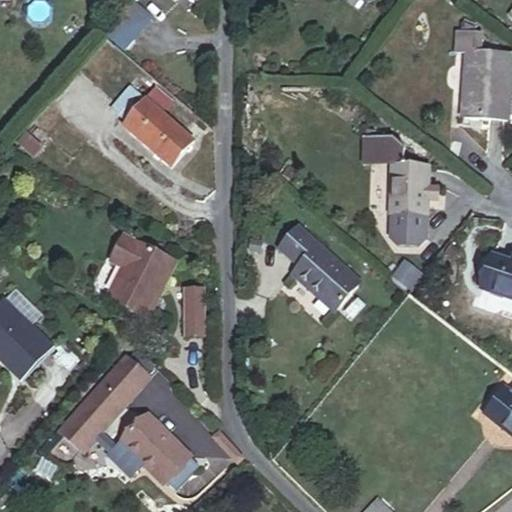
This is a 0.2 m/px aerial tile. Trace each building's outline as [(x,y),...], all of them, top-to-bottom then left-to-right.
[(134,41),(160,11),(147,0),(128,0),(111,21),(134,41)] [(134,41),(111,21),(101,32),(124,52),(134,41)] [(511,110),(509,110),(511,81),(511,60),(481,58),(483,40),(474,39),(475,33),(461,27),(460,37),(458,37),(456,55),(469,57),(462,120),(507,125),(511,125),(511,110)] [(194,144),(173,125),(183,113),(160,94),(149,106),(132,90),(113,112),(127,125),(123,130),(171,171),(194,144)] [(41,147),(24,132),(16,142),(33,157),(41,147)] [(404,168),(405,149),(394,139),(363,138),(363,167),(391,168),(389,220),(429,220),(429,206),(429,190),(430,169),(404,168)] [(294,279),(334,316),(361,287),(301,232),(282,253),(301,271),(294,279)] [(148,320),(176,263),(124,237),(111,263),(124,269),(108,300),(148,320)] [(482,293),(511,303),(511,265),(510,265),(494,260),(482,293)] [(204,338),(203,293),(186,294),(187,338),(204,338)] [(0,312),(0,358),(21,378),(50,347),(6,306),(0,312)] [(79,359),(61,342),(51,353),(69,370),(79,359)] [(151,369),(136,357),(131,363),(146,375),(151,369)] [(61,441),(81,459),(96,443),(103,435),(146,385),(126,367),(61,441)] [(486,417),(511,438),(511,396),(507,392),(486,417)] [(191,458),(148,417),(142,423),(137,419),(121,436),(125,440),(118,448),(111,455),(109,458),(131,479),(141,469),(162,489),(191,458)] [(118,448),(103,435),(96,443),(111,455),(118,448)] [(389,511),(380,503),(371,511),(389,511)]
